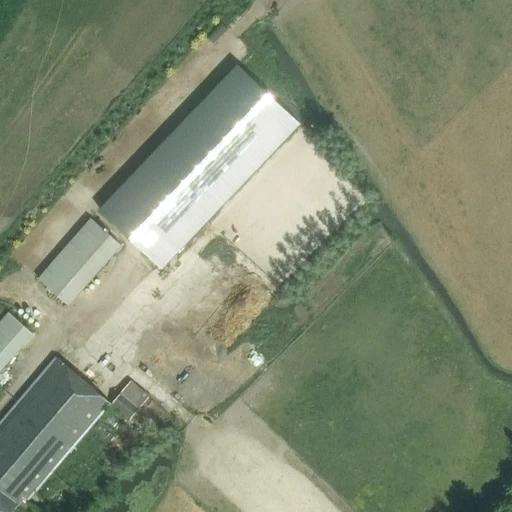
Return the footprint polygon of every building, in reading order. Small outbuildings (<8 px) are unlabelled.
[(169,265),(300,123),(236,63),(104,206),(169,265)] [(90,215),(35,276),(66,303),(120,242),(90,215)] [(0,312),(0,370),(31,328),(3,308),(0,312)] [(26,504),(111,404),(56,358),(0,423),(0,511),(11,511),(21,500),(26,504)] [(131,382),(111,404),(130,420),(150,397),(131,382)]
